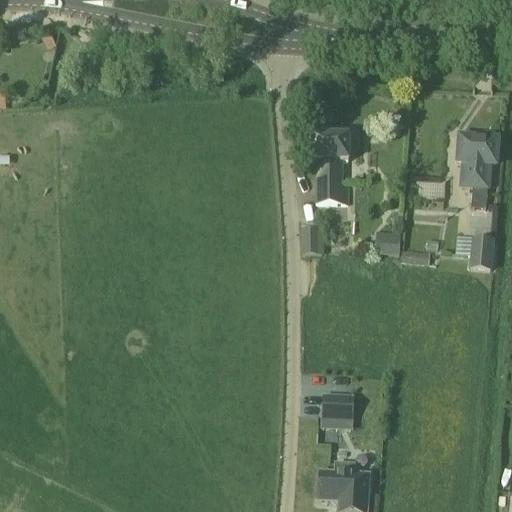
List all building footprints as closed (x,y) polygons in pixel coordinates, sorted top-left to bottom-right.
[(459,140),(457,166),(460,166),(459,192),(472,193),(471,212),(486,213),(487,194),(490,194),(492,168),(495,169),(497,143),(493,143),(494,139),(483,138),(482,142),(459,140)] [(310,165),(316,165),(315,208),(347,208),(348,188),(341,188),(342,165),(348,165),(348,140),(310,139),(310,165)] [(303,233),(302,258),(317,258),(317,233),(303,233)] [(377,240),(376,258),(400,259),(400,258),(400,241),(388,241),(377,240)] [(473,268),(491,270),(494,243),(475,241),(473,268)] [(402,255),(400,267),(429,269),(430,257),(402,255)] [(324,400),(323,423),(351,424),(352,401),(324,400)] [(336,511),(338,511),(337,511),(366,511),(368,479),(354,478),(354,468),(335,467),(334,477),(319,476),(318,505),(333,506),(333,507),(336,511)]
